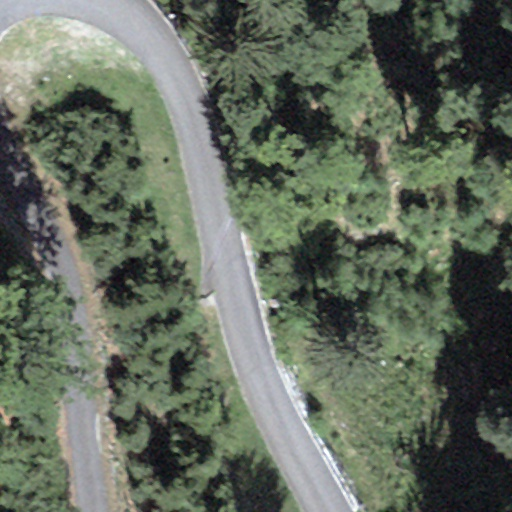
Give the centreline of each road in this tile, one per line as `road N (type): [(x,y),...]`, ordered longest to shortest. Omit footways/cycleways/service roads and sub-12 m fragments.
road 1 (unclassified): [(70,0),(97,7),(146,45),(189,130),(216,209),(233,329),(261,409),(319,511)]
road 2 (unclassified): [(94,511),(60,272),(42,220),(0,150)]
